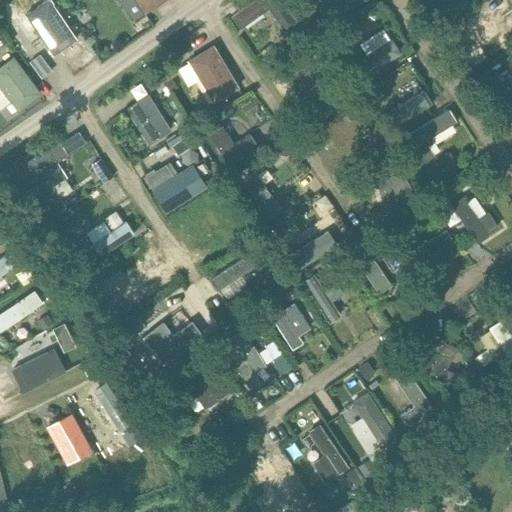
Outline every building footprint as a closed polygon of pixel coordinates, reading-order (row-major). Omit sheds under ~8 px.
[(31,15),(20,23),(41,54),(55,44),(69,65),(91,50),(57,0),(49,0),(45,3),(43,0),(21,0),(31,15)] [(117,0),(132,21),(144,13),(145,14),(166,0),(117,0)] [(278,0),(254,0),(232,16),(239,27),(268,6),(284,28),(294,21),(278,0)] [(362,3),(360,0),(313,0),(312,1),(329,26),(362,3)] [(471,40),(510,9),(502,0),(493,0),(460,27),(471,40)] [(338,29),(325,38),(333,49),(346,40),(338,29)] [(403,53),(392,36),(349,64),(360,82),(403,53)] [(281,66),(289,78),(324,56),(316,44),(281,66)] [(213,45),(188,60),(213,101),(238,86),(213,45)] [(35,59),(45,74),(53,68),(43,54),(35,59)] [(0,88),(16,110),(39,93),(12,57),(0,66),(0,88)] [(511,101),(495,75),(480,85),(507,125),(511,121),(511,101)] [(431,104),(423,91),(382,115),(390,128),(431,104)] [(135,102),(130,105),(153,142),(158,138),(171,130),(148,94),(135,102)] [(455,120),(448,110),(407,135),(423,160),(432,154),(427,145),(432,142),(429,136),(455,120)] [(222,126),(210,134),(227,162),(255,144),(249,134),(233,144),(222,126)] [(60,143),(24,166),(54,213),(64,206),(53,189),(67,179),(56,162),(67,154),(60,143)] [(454,149),(440,156),(449,171),(462,163),(454,149)] [(412,189),(389,156),(366,171),(389,205),(412,189)] [(151,189),(150,190),(164,213),(206,187),(192,164),(172,177),(164,164),(144,177),(151,189)] [(265,206),(274,200),(253,171),(244,177),(265,206)] [(114,177),(100,187),(115,206),(128,197),(114,177)] [(487,214),(485,215),(474,198),(466,204),(463,199),(452,206),(476,241),(496,227),(487,214)] [(214,199),(177,222),(183,232),(221,209),(214,199)] [(279,221),(269,227),(276,238),(286,232),(279,221)] [(98,256),(131,235),(124,223),(122,225),(113,231),(91,245),(98,256)] [(435,269),(463,247),(446,226),(419,247),(435,269)] [(292,268),(332,243),(323,228),(283,254),(292,268)] [(0,275),(19,262),(11,251),(0,258),(0,275)] [(259,263),(252,251),(210,279),(217,290),(259,263)] [(390,285),(367,251),(356,258),(378,292),(390,285)] [(132,307),(162,284),(153,273),(123,296),(132,307)] [(303,282),(329,322),(339,315),(330,300),(342,293),(336,283),(324,291),(313,275),(303,282)] [(43,303),(35,291),(0,314),(0,329),(1,331),(43,303)] [(307,328),(292,305),(272,317),(292,349),(301,343),(296,335),(307,328)] [(511,360),(511,337),(502,322),(480,337),(500,368),(511,360)] [(192,323),(173,337),(163,324),(143,338),(162,363),(201,335),(192,323)] [(76,348),(65,325),(53,331),(65,354),(76,348)] [(254,371),(264,365),(243,330),(221,344),(252,393),(263,386),(254,371)] [(456,348),(446,343),(429,375),(452,387),(458,377),(445,370),(456,348)] [(23,392),(65,371),(54,349),(12,370),(23,392)] [(182,370),(195,392),(190,395),(190,399),(195,408),(199,408),(204,405),(204,406),(226,391),(204,356),(182,370)] [(408,428),(433,411),(425,398),(406,370),(395,377),(415,407),(400,416),(408,428)] [(118,433),(131,424),(104,383),(91,392),(118,433)] [(362,399),(348,407),(378,450),(367,457),(375,470),(399,453),(362,399)] [(71,415),(48,427),(67,463),(90,450),(71,415)] [(511,418),(502,424),(511,440),(511,418)] [(349,468),(319,424),(307,431),(324,455),(312,463),(326,483),(349,468)] [(48,464),(32,434),(20,439),(37,471),(48,464)] [(468,460),(457,466),(479,502),(490,496),(488,492),(497,487),(482,463),(473,468),(468,460)] [(274,511),(308,498),(294,465),(261,480),(274,511)] [(371,509),(372,511),(398,511),(399,510),(417,499),(409,486),(371,509)] [(334,511),(367,511),(358,497),(334,511)]
